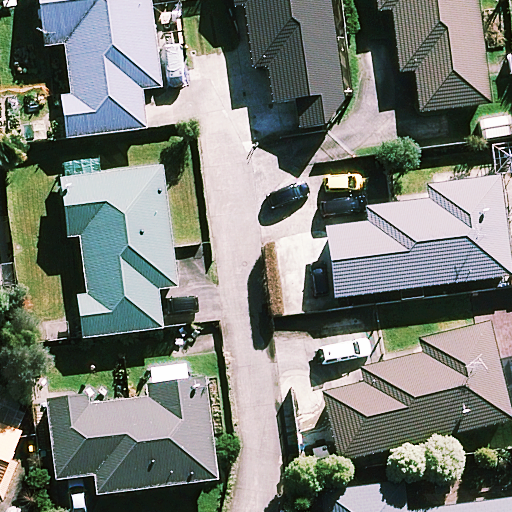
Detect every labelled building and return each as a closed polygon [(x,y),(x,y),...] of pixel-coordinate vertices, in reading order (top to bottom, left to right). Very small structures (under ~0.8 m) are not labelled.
[(159,96),(149,0),(0,0),(0,9),(0,14),(40,10),(45,55),(62,53),(72,145),(144,138),(140,98),(159,96)] [(274,113),(296,116),(302,138),(324,135),(344,104),(327,0),(233,0),(236,13),(244,12),(253,72),(269,80),(274,113)] [(488,113),(475,0),(375,0),(377,16),(393,15),(400,78),(415,76),(420,121),(488,113)] [(95,165),(58,170),(67,244),(81,242),(88,305),(79,306),(83,346),(160,337),(156,296),(175,294),(161,177),(97,184),(95,165)] [(511,286),(499,188),(425,197),(427,210),(366,217),(368,232),(327,237),(335,307),(511,286)] [(511,429),(511,427),(490,334),(420,351),(422,362),(363,376),(366,392),(324,402),(340,470),(511,429)] [(215,489),(204,390),(148,396),(149,408),(92,414),(90,396),(48,401),(58,487),(96,483),(99,502),(215,489)] [(0,508),(3,510),(19,472),(12,469),(23,442),(0,432),(0,508)] [(511,511),(511,508),(479,511),(403,511),(401,493),(324,503),(325,511),(511,511)]
